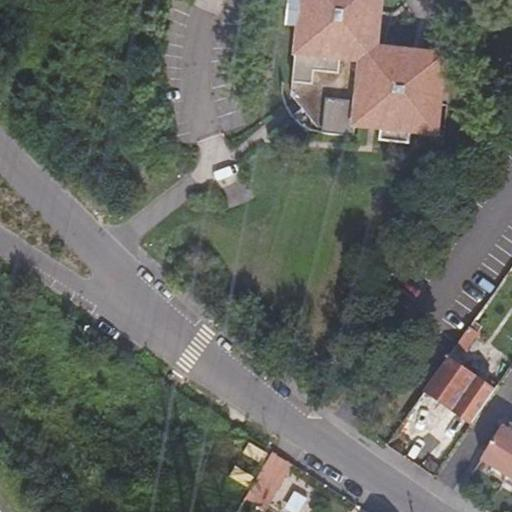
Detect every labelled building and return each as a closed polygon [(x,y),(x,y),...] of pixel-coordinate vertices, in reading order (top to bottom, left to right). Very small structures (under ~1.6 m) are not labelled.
[(289,0),(288,23),(299,22),(292,91),(322,129),(329,131),(353,132),(354,123),(380,125),(379,138),(401,140),(410,140),(412,128),(438,130),(446,67),(447,51),(379,43),(382,0),(289,0)] [(470,376),(444,357),(420,388),(468,423),(491,391),(470,376)] [(475,370),(470,376),(491,391),(495,385),(475,370)] [(511,431),(500,424),(478,458),(493,468),(511,479),(511,431)] [(511,479),(493,468),(489,473),(511,488),(511,479)]
